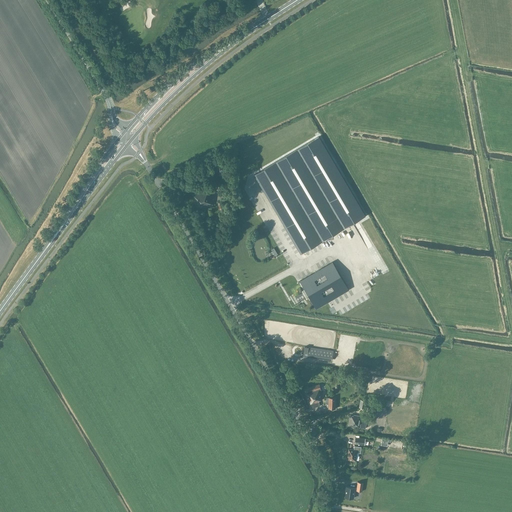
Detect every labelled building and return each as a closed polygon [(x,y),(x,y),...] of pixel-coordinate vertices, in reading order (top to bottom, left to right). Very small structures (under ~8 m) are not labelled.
[(286,156),(254,174),(269,200),(285,226),(301,254),(330,237),(352,223),(358,220),(366,216),(341,174),(319,136),(286,156)] [(193,194),(197,209),(213,204),(210,194),(209,194),(208,190),(193,194)] [(265,209),(271,222),(275,220),(268,207),(265,209)] [(301,281),(307,290),(317,308),(350,289),(333,262),(301,281)] [(308,356),(332,360),(333,351),(309,347),(308,356)] [(306,388),(312,408),(320,405),(319,401),(323,399),(320,392),(322,392),(319,384),(306,388)] [(327,398),(325,403),(329,404),(328,409),(336,409),(336,398),(327,398)] [(348,425),(364,428),(367,417),(354,415),(354,416),(350,415),(348,425)] [(348,456),(348,460),(356,460),(357,452),(361,453),(362,446),(355,446),(355,445),(355,444),(354,449),(349,449),(349,452),(348,452),(348,453),(349,453),(348,455),(348,456)] [(346,491),(345,497),(354,498),(355,488),(346,487),(345,491),(346,491)]
